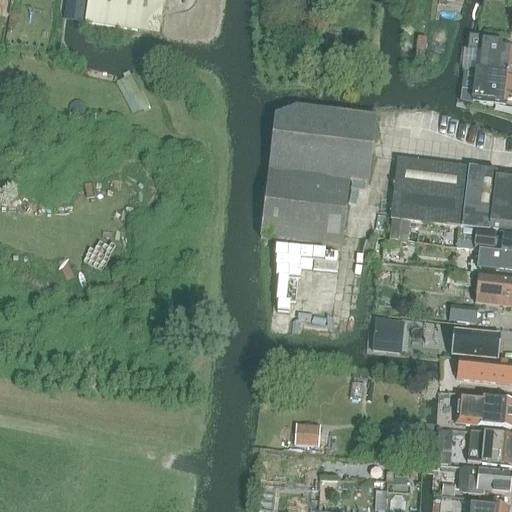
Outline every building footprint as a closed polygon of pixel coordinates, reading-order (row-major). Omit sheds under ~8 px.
[(5,0),(12,1),(12,0),(0,0),(0,12),(2,0),(5,0)] [(87,0),(84,24),(137,32),(137,27),(159,31),(163,0),(87,0)] [(418,38),(415,63),(424,64),(427,40),(418,38)] [(483,42),(479,73),(511,76),(511,50),(501,50),(502,45),(483,42)] [(462,92),(460,103),(472,106),(472,103),(506,106),(506,100),(511,100),(511,76),(479,73),(475,72),(473,93),(462,92)] [(261,240),(341,250),(350,182),(368,185),(375,119),(297,109),(275,119),(261,240)] [(511,178),(397,164),(390,222),(458,230),(476,232),(489,234),(489,232),(511,234),(511,178)] [(408,225),(392,223),(390,242),(403,244),(405,230),(408,230),(408,225)] [(458,230),(456,250),(474,252),(480,253),(511,257),(511,239),(503,238),(496,240),(496,236),(476,234),(476,232),(458,230)] [(400,245),(385,243),(384,255),(398,256),(400,245)] [(470,269),(470,274),(478,276),(478,273),(499,276),(498,277),(511,278),(511,257),(480,253),(478,264),(471,263),(470,269)] [(511,279),(480,276),(476,306),(511,309),(511,279)] [(373,343),(402,347),(404,325),(376,322),(373,343)] [(501,338),(454,334),(451,358),(499,363),(501,338)] [(456,382),(511,387),(511,366),(459,361),(456,382)] [(350,385),(349,400),(361,401),(362,386),(350,385)] [(467,413),(466,427),(479,428),(511,431),(511,404),(482,401),(480,415),(467,413)] [(319,428),(295,427),(294,447),(318,448),(319,428)] [(470,434),(467,464),(481,466),(511,468),(511,438),(484,436),(470,434)] [(448,456),(436,455),(435,467),(447,467),(448,456)] [(511,475),(463,471),(459,474),(458,491),(462,496),(481,497),(481,493),(510,495),(511,475)] [(441,497),(454,499),(455,489),(443,487),(441,497)] [(387,511),(385,494),(371,495),(372,511),(387,511)]
